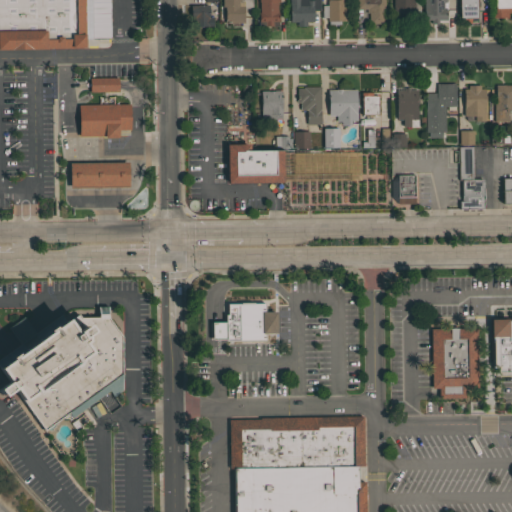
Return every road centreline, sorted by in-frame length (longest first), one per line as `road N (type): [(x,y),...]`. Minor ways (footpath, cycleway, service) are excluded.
road 1 (residential): [(167,0),(175,511)]
road 2 (primary): [(171,259),(511,255)]
road 3 (residential): [(511,54),(201,60)]
road 4 (primary): [(511,228),(262,231)]
road 5 (primary): [(171,232),(23,233)]
